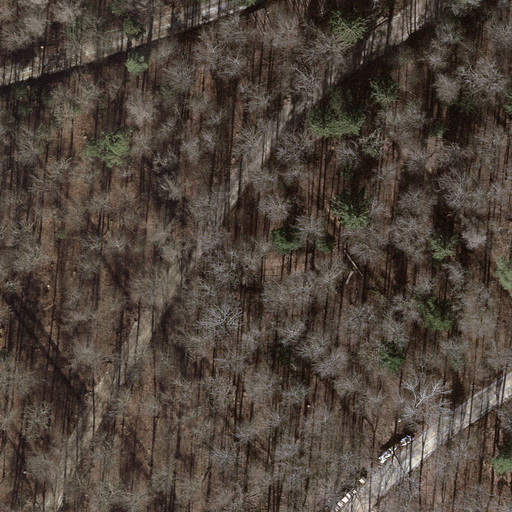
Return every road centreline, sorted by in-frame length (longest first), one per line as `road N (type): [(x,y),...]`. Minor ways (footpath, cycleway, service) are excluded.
road 1 (track): [(38,511),(264,143),(307,92),(398,31),(427,0)]
road 2 (track): [(233,0),(0,76)]
road 3 (track): [(511,376),(370,511)]
